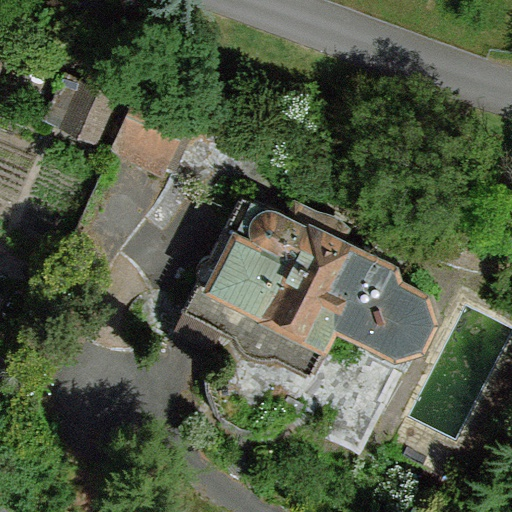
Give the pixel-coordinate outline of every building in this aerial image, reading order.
[(0,46),(0,78),(11,51),(0,46)] [(64,74),(44,122),(102,145),(121,97),(64,74)] [(183,117),(137,97),(124,126),(149,137),(146,143),(168,153),(183,117)] [(385,282),(375,252),(341,235),(345,226),(299,202),(293,215),(245,192),(186,306),(236,330),(244,344),(262,355),(279,353),(292,360),(307,333),(329,345),(342,320),(398,348),(422,340),(435,315),(427,289),(401,276),(385,282)] [(458,442),(408,417),(393,445),(444,470),(458,442)]
